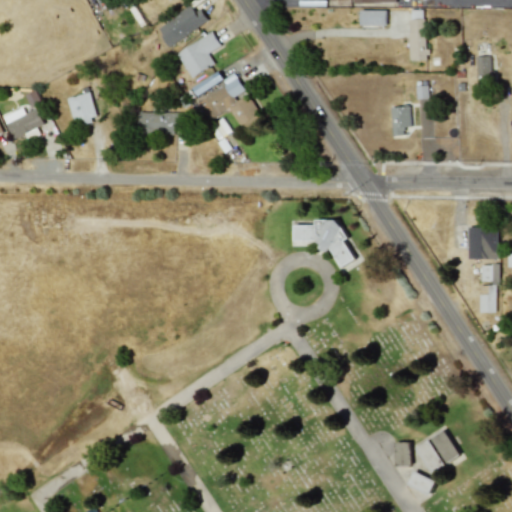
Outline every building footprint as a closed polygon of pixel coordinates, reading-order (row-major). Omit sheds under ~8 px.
[(168,47),(207,20),(199,8),(195,12),(190,4),(174,14),(175,16),(158,28),(162,35),(161,36),(168,47)] [(360,26),(385,25),(385,9),(359,10),(360,26)] [(423,9),(408,9),(409,60),(425,59),(423,9)] [(191,78),(214,64),(208,53),(221,45),(213,31),(176,54),(191,78)] [(489,55),(475,56),(476,77),(490,77),(489,55)] [(197,95),(224,79),(219,70),(192,87),(197,95)] [(210,121),(229,108),(243,129),(263,116),(247,92),(246,92),(234,73),(224,80),(226,84),(198,102),(210,121)] [(98,118),(89,91),(66,98),(75,125),(98,118)] [(391,107),(392,135),(403,135),(403,127),(410,126),(409,106),(391,107)] [(3,116),(12,137),(44,125),(37,108),(25,113),(23,108),(3,116)] [(136,113),(137,134),(182,132),(182,111),(136,113)] [(220,138),(231,130),(223,118),(211,126),(216,133),(220,138)] [(295,241),(318,241),(318,250),(337,250),(337,263),(347,263),(347,220),(315,220),(316,225),(295,225),(295,241)] [(468,259),(498,259),(498,227),(468,227),(468,259)] [(481,264),(481,282),(500,281),(499,264),(481,264)] [(480,312),(496,312),(496,285),(479,286),(480,312)] [(416,448),(431,473),(461,455),(445,429),(430,438),(431,439),(416,448)] [(395,442),(396,466),(411,465),(410,442),(395,442)] [(430,494),(435,480),(413,471),(408,486),(430,494)]
